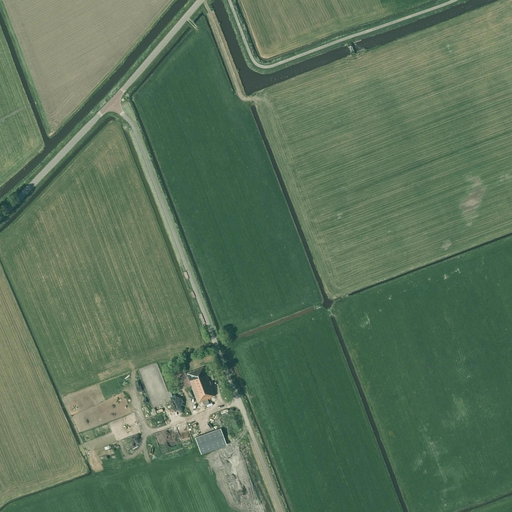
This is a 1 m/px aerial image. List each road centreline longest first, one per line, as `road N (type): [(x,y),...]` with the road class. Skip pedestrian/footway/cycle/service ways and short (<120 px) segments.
road 1 (unclassified): [(281,511),(133,127),(110,102)]
road 2 (tertiary): [(0,217),(110,102)]
road 3 (tertiary): [(110,102),(199,0)]
